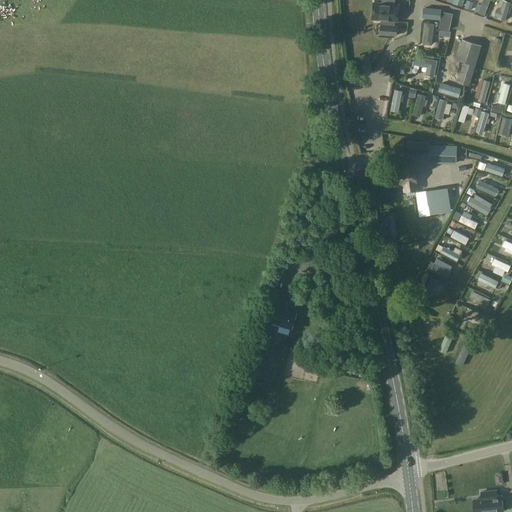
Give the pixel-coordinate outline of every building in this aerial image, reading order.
[(468,15),(471,0),(464,0),(462,13),(468,15)] [(477,12),(484,15),(489,0),(482,0),(481,5),(477,4),(475,11),(478,12),(477,12)] [(501,10),(496,9),(494,17),(505,20),(510,3),(504,0),(501,10)] [(375,4),(373,20),(381,21),(395,22),(397,22),(398,6),(375,4)] [(422,18),(439,20),(440,9),(423,8),(422,18)] [(441,12),(438,29),(449,31),(452,14),(441,12)] [(380,32),(380,34),(396,36),(396,34),(397,26),(394,26),(395,22),(381,21),(380,32)] [(434,24),(424,23),(422,44),(431,45),(434,24)] [(469,87),(481,45),(462,39),(456,60),(463,62),(457,83),(469,87)] [(369,56),(361,57),(362,65),(370,64),(369,56)] [(436,61),(414,56),(412,65),(426,67),(425,75),(434,77),(436,61)] [(477,101),(484,103),(489,82),(483,80),(479,93),(477,93),(476,97),(478,98),(477,101)] [(392,97),(391,119),(400,119),(401,98),(392,97)] [(417,100),(411,121),(420,123),(425,103),(417,100)] [(482,111),(476,131),(483,133),(486,123),(488,123),(489,119),(487,118),(489,113),(482,111)] [(464,130),(470,115),(463,113),(458,128),(464,130)] [(455,146),(428,145),(428,143),(408,142),(408,152),(427,152),(427,163),(454,164),(455,146)] [(478,167),(502,175),(506,165),(482,157),(478,167)] [(397,187),(400,186),(404,186),(405,191),(417,189),(413,166),(394,169),(397,187)] [(473,185),(495,194),(498,187),(477,178),(473,185)] [(446,188),(427,191),(429,207),(430,215),(442,213),(441,206),(449,204),(446,188)] [(427,191),(416,192),(419,217),(430,215),(427,191)] [(393,214),(380,216),(382,238),(396,236),(393,214)] [(463,217),(461,216),(458,221),(474,228),(476,223),(467,219),(468,216),(464,215),(463,217)] [(474,236),(477,231),(461,224),(459,229),(474,236)] [(454,239),(451,244),(466,252),(469,248),(454,239)] [(493,259),(490,264),(498,267),(497,270),(505,273),(508,265),(493,259)] [(498,280),(481,272),(478,279),(487,284),(486,286),(489,288),(490,285),(495,288),(498,280)] [(419,298),(425,301),(428,297),(430,298),(432,295),(430,294),(437,282),(431,278),(419,298)] [(288,294),(276,290),(272,301),(285,305),(288,294)] [(491,300),(473,291),(470,297),(482,302),(480,307),(485,309),(487,305),(488,305),(491,300)] [(283,307),(282,309),(277,308),(272,323),(279,325),(276,332),(287,335),(289,328),(290,329),(295,313),(288,311),(289,308),(283,307)] [(279,333),(275,344),(287,347),(290,337),(279,333)] [(459,370),(462,349),(455,348),(453,369),(459,370)] [(481,500),(473,500),(473,511),(493,511),(503,511),(501,496),(497,497),(496,491),(480,493),(481,500)]
